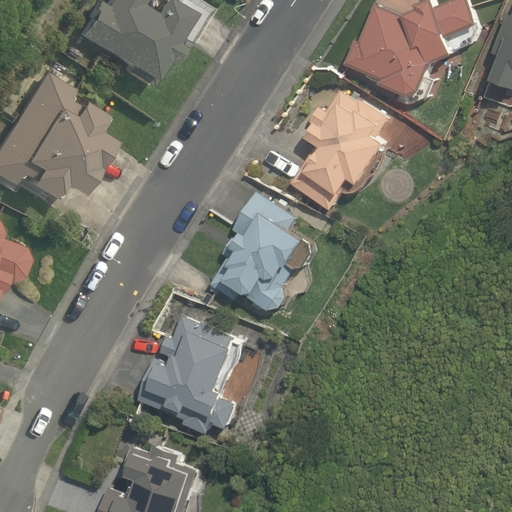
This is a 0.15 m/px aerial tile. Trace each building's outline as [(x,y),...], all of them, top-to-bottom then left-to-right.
[(101,1),(81,35),(133,66),(129,72),(154,87),(164,71),(162,70),(169,59),(175,63),(185,47),(178,43),(181,38),(191,45),(213,10),(196,0),(166,0),(159,12),(145,4),(148,0),(110,0),(108,5),(101,1)] [(421,0),(416,2),(418,7),(405,13),(377,3),(361,40),(358,38),(347,63),(369,72),(367,76),(404,91),(402,99),(412,103),(432,95),(438,79),(430,76),(434,66),(433,66),(434,62),(457,52),(455,48),(476,40),(482,27),(471,0),(448,0),(438,4),(436,0),(421,0)] [(495,52),(502,54),(493,77),(511,84),(511,13),(510,12),(495,52)] [(46,72),(0,145),(0,175),(15,185),(23,174),(31,179),(28,183),(53,198),(63,183),(80,193),(113,140),(97,129),(105,114),(81,99),(77,104),(70,100),(76,89),(46,72)] [(319,137),(326,141),(300,183),(342,209),(353,191),(355,193),(366,176),(375,182),(400,142),(387,134),(398,118),(367,98),(366,100),(348,89),(335,110),(327,105),(318,121),(326,127),(319,137)] [(231,253),(237,256),(219,283),(245,299),(251,291),(281,310),(282,308),(292,306),(298,296),(295,287),(308,268),(305,266),(322,239),(301,226),(307,216),(265,191),(241,229),(252,236),(249,241),(241,236),(231,253)] [(0,292),(6,280),(11,282),(22,277),(30,259),(24,247),(1,238),(4,232),(0,222),(0,292)] [(249,402),(238,398),(241,390),(233,387),(250,346),(245,344),(247,337),(228,330),(229,328),(210,321),(209,322),(191,314),(181,338),(174,335),(168,351),(186,358),(183,364),(164,356),(146,398),(194,418),(192,422),(220,433),(225,422),(239,427),(249,402)] [(147,479),(142,494),(134,491),(134,493),(117,486),(107,511),(192,511),(208,470),(187,462),(191,453),(165,443),(161,453),(142,446),(132,473),(147,479)]
